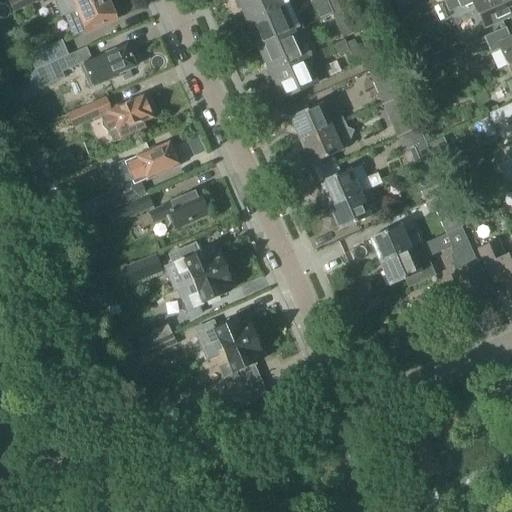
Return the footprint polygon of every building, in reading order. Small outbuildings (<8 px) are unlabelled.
[(13,14),(39,3),(37,0),(7,0),(13,14)] [(71,0),(76,11),(100,0),(56,0),(58,4),(67,0),(71,0)] [(105,0),(100,0),(76,11),(64,16),(74,38),(115,20),(105,0)] [(311,75),(308,67),(311,66),(307,57),(314,54),(291,2),(290,2),(289,0),(234,0),(279,102),(327,81),(322,70),(311,75)] [(326,0),(327,3),(332,15),(342,39),(352,35),(337,0),(326,0)] [(417,0),(423,13),(438,7),(435,0),(417,0)] [(455,0),(450,0),(443,3),(448,14),(460,8),(455,0)] [(511,0),(455,0),(460,8),(460,10),(472,4),(483,29),(511,16),(511,0)] [(314,9),(319,20),(332,15),(327,3),(314,9)] [(506,68),(510,66),(511,65),(511,38),(509,39),(505,29),(483,38),(490,55),(499,51),(506,68)] [(333,46),(337,57),(349,53),(344,42),(333,46)] [(476,42),(463,47),(469,59),(481,54),(476,42)] [(39,70),(68,57),(61,43),(33,55),(39,70)] [(132,58),(126,46),(91,62),(79,67),(89,90),(121,76),(120,74),(129,70),(134,68),(130,59),(132,58)] [(74,68),(69,56),(68,57),(39,70),(26,75),(34,93),(64,79),(62,74),(75,69),(74,68)] [(403,95),(390,63),(368,74),(381,104),(403,95)] [(0,71),(0,83),(10,80),(6,69),(0,71)] [(129,70),(120,74),(121,76),(123,83),(132,79),(129,70)] [(403,95),(381,104),(396,138),(418,128),(403,95)] [(146,103),(143,96),(100,115),(101,117),(102,127),(109,135),(113,144),(142,130),(140,125),(153,119),(150,113),(152,112),(153,105),(148,102),(146,103)] [(342,121),(339,114),(332,100),(288,119),(297,141),(342,121)] [(511,104),(488,115),(493,126),(511,118),(511,104)] [(56,120),(63,135),(92,122),(86,107),(56,120)] [(30,130),(24,118),(12,123),(17,135),(30,130)] [(342,121),(297,141),(308,166),(345,150),(352,132),(346,130),(342,121)] [(435,137),(439,127),(426,122),(422,132),(435,137)] [(418,128),(396,138),(410,171),(432,161),(418,128)] [(34,140),(30,130),(17,135),(22,146),(34,140)] [(70,209),(77,225),(139,198),(134,187),(178,167),(168,144),(124,163),(131,181),(123,185),(123,187),(70,209)] [(505,186),(511,182),(511,159),(496,167),(505,186)] [(432,161),(410,171),(425,204),(446,195),(432,161)] [(363,179),(354,183),(349,170),(315,184),(325,208),(367,190),(363,179)] [(456,178),(445,183),(449,192),(460,187),(456,178)] [(367,190),(325,208),(337,233),(370,219),(364,204),(372,201),(367,190)] [(196,192),(148,213),(153,222),(169,214),(176,229),(206,215),(196,192)] [(446,195),(425,204),(429,215),(445,209),(451,206),(446,195)] [(147,196),(128,205),(114,211),(107,215),(112,226),(119,222),(152,207),(147,196)] [(464,205),(453,209),(461,229),(472,224),(464,205)] [(416,235),(405,240),(399,227),(367,240),(378,264),(421,246),(416,235)] [(468,247),(460,229),(445,236),(449,246),(453,254),(468,247)] [(421,246),(378,264),(388,289),(403,282),(407,291),(435,278),(426,256),(436,252),(431,242),(421,246)] [(511,296),(511,254),(504,258),(498,242),(477,252),(488,277),(499,272),(510,297),(511,296)] [(190,283),(228,267),(222,254),(219,256),(217,251),(205,257),(203,252),(181,262),(180,260),(171,264),(177,278),(186,274),(190,283)] [(71,258),(75,269),(84,265),(79,255),(71,258)] [(131,285),(162,273),(155,256),(124,268),(131,285)] [(477,264),(458,272),(450,276),(454,286),(450,290),(460,313),(474,307),(473,305),(491,297),(477,264)] [(228,267),(190,283),(195,294),(186,299),(192,311),(202,306),(224,296),(222,292),(232,287),(230,282),(234,280),(228,267)] [(100,278),(95,268),(76,276),(81,287),(100,278)] [(253,324),(250,325),(247,320),(237,324),(236,321),(212,331),(212,330),(202,334),(208,347),(218,343),(222,352),(258,336),(253,324)] [(171,336),(166,326),(150,333),(155,343),(171,336)] [(175,346),(171,336),(155,343),(159,353),(175,346)] [(258,336),(222,352),(227,364),(217,368),(228,392),(229,391),(237,410),(268,397),(261,382),(241,391),(239,387),(241,386),(236,375),(256,366),(253,361),(263,357),(261,352),(265,350),(258,336)] [(378,344),(363,350),(373,372),(387,365),(378,344)] [(464,408),(458,410),(419,428),(419,427),(394,438),(405,463),(400,466),(404,474),(409,472),(415,484),(451,468),(444,453),(433,458),(424,439),(435,434),(436,437),(470,422),(464,408)] [(511,451),(501,456),(479,465),(486,482),(500,476),(503,483),(510,480),(511,483),(511,482),(511,451)]
